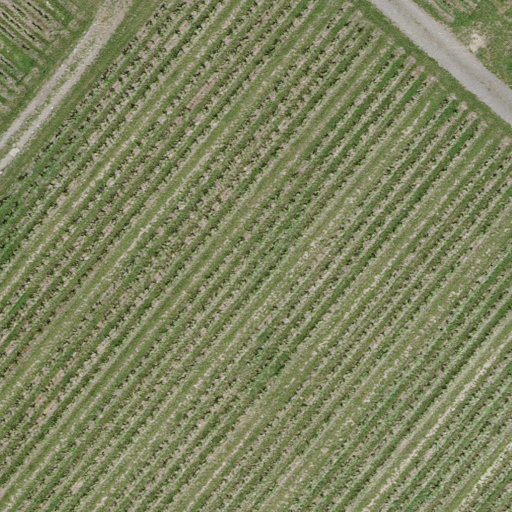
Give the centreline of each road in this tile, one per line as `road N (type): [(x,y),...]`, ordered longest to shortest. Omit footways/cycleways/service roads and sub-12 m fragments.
road 1 (track): [(0,156),(130,0)]
road 2 (track): [(511,105),(394,0)]
